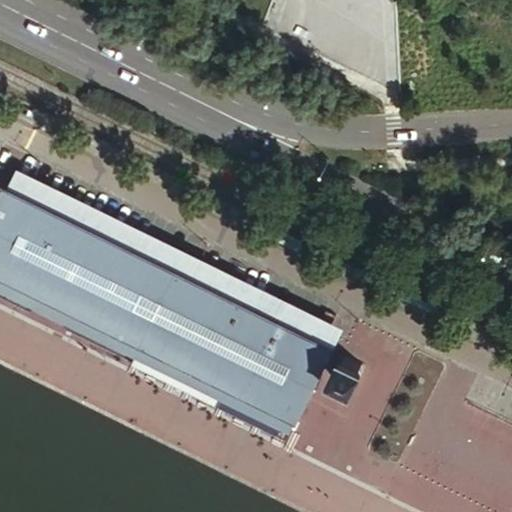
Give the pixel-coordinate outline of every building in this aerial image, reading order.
[(339,330),(15,171),(7,187),(331,346),(339,330)] [(0,271),(296,416),(329,351),(331,346),(7,187),(0,202),(0,271)] [(0,271),(0,286),(128,350),(276,422),(290,429),(296,416),(0,271)] [(128,350),(125,356),(273,429),(276,422),(128,350)] [(336,358),(328,376),(330,381),(333,383),(333,381),(345,387),(344,388),(348,390),(353,388),(362,369),(360,364),(356,362),(355,364),(344,358),(345,356),(342,355),(339,357),(336,358)]
